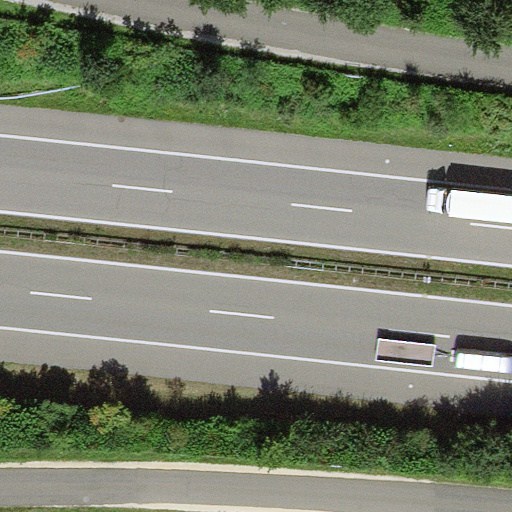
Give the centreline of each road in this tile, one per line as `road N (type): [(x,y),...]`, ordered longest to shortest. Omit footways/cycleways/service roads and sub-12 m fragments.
road 1 (motorway): [(0,289),(511,343)]
road 2 (motorway): [(511,226),(0,173)]
road 3 (unclassified): [(427,511),(0,486)]
road 4 (unclassified): [(511,61),(144,0)]
